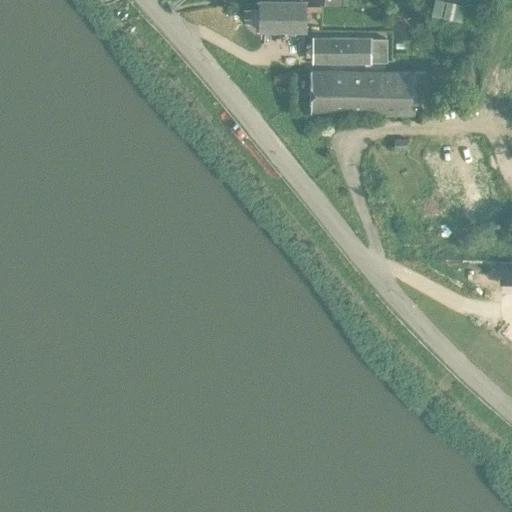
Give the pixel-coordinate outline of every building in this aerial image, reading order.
[(465,4),(446,0),(433,0),(431,15),(462,21),(465,4)] [(260,30),(262,30),(305,30),(306,1),(261,2),(260,30)] [(314,37),(313,61),(349,62),(349,37),(314,37)] [(349,37),(349,62),(370,62),(370,61),(385,61),(385,39),(370,39),(370,38),(349,37)] [(310,112),(334,112),(334,88),(353,88),(353,70),(310,70),(310,112)] [(334,88),(334,112),(415,113),(415,81),(427,81),(426,71),(415,71),(353,70),(353,88),(334,88)] [(407,138),(394,138),(394,149),(408,149),(407,138)]
